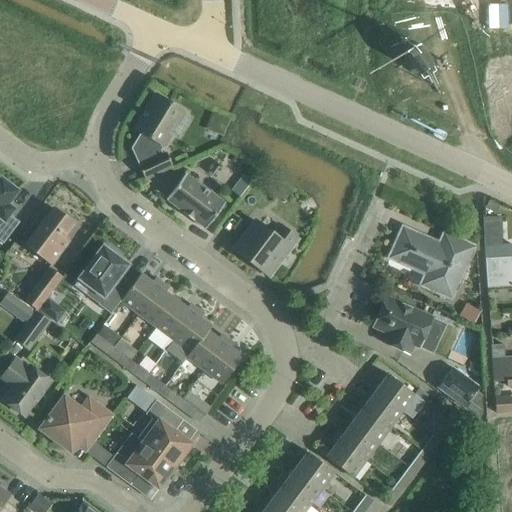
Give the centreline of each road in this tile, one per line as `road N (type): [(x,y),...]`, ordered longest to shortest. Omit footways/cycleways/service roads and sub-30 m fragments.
road 1 (unclassified): [(511,187),(203,47)]
road 2 (residential): [(285,350),(256,306),(115,200),(99,159)]
road 3 (residential): [(190,511),(278,394),(285,350)]
road 4 (residential): [(285,350),(312,350),(383,205)]
road 5 (residential): [(137,511),(94,480),(51,477),(0,441)]
road 6 (residential): [(99,159),(101,121),(156,27)]
